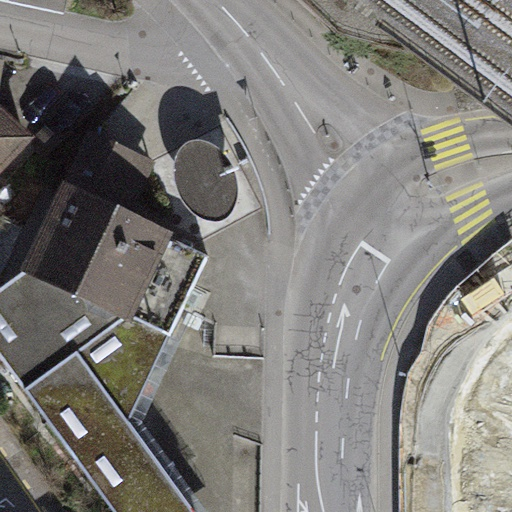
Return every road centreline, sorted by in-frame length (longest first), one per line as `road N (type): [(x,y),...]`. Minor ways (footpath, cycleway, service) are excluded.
road 1 (secondary): [(395,214),(338,323),(328,375),(328,511)]
road 2 (residential): [(262,55),(155,49),(0,22)]
road 3 (tertiary): [(395,214),(262,55)]
road 4 (secondary): [(511,163),(458,174),(395,214)]
